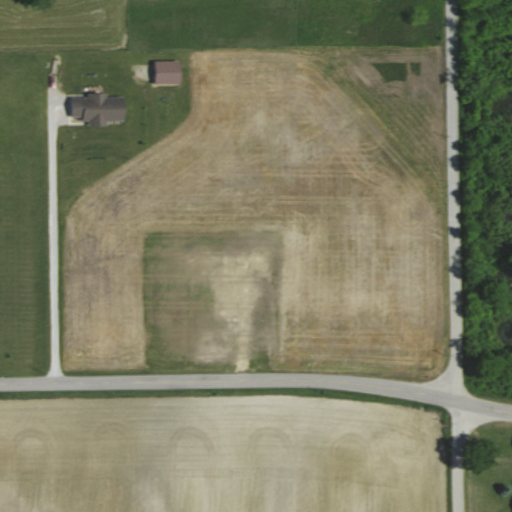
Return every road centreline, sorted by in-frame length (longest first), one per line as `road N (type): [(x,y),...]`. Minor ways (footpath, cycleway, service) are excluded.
road 1 (tertiary): [(0,384),(330,382),(511,413)]
road 2 (tertiary): [(452,0),(456,511)]
